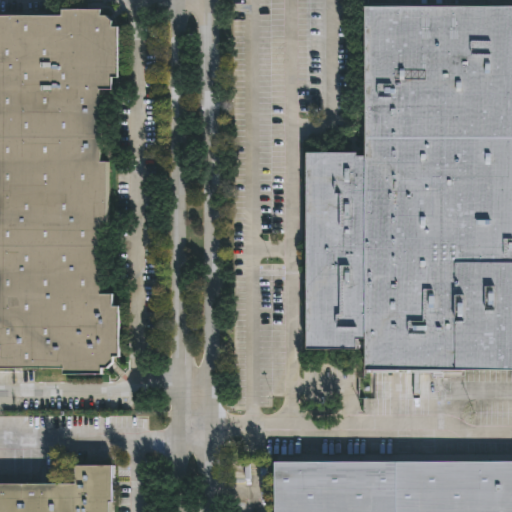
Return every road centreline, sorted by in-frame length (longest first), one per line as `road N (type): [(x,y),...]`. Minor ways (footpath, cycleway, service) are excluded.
road 1 (residential): [(176,0),(182,511)]
road 2 (residential): [(216,424),(215,79)]
